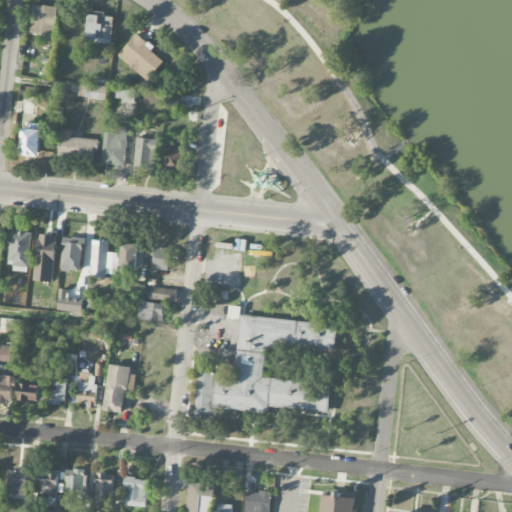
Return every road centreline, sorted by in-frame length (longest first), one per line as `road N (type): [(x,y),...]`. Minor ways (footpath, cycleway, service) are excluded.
road 1 (residential): [(511,484),(0,428)]
road 2 (residential): [(169,511),(213,83),(222,76)]
road 3 (tertiary): [(328,213),(313,223),(0,188)]
road 4 (tertiary): [(511,455),(328,213)]
road 5 (residential): [(328,213),(254,113),(151,0)]
road 6 (residential): [(376,511),(396,337),(411,328)]
road 7 (residential): [(0,133),(14,0)]
